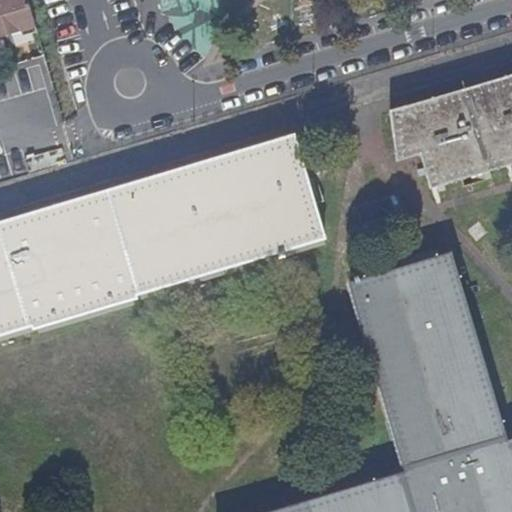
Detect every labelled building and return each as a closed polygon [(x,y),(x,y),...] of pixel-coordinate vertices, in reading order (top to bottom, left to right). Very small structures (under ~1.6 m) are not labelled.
[(9,13),(15,11),(12,2),(6,3),(9,13)] [(0,15),(12,57),(40,49),(28,8),(15,11),(9,13),(6,3),(0,4),(0,15)] [(0,59),(12,57),(0,15),(0,59)] [(404,102),(388,106),(397,158),(421,151),(432,188),(511,164),(511,71),(405,104),(404,102)] [(293,135),(0,221),(0,327),(34,318),(36,323),(133,294),(132,289),(322,235),(293,135)] [(511,511),(511,437),(503,440),(445,254),(348,280),(403,471),(264,511),(511,511)]
